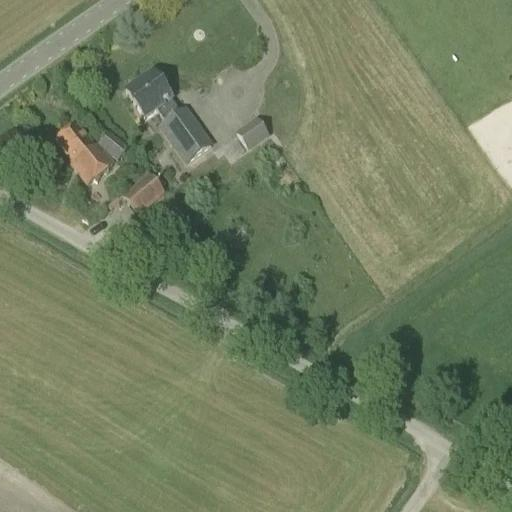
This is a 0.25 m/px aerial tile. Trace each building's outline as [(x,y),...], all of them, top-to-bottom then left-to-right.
[(179,116),(171,105),(172,105),(151,75),(123,95),(144,124),(157,115),(165,126),(158,131),(185,170),(212,151),(184,112),(179,116)] [(248,156),(269,141),(254,122),(234,137),(248,156)] [(92,154),(74,130),(53,145),(71,169),(69,171),(84,191),(109,172),(94,152),(92,154)] [(116,167),(128,152),(109,136),(96,150),(116,167)] [(164,198),(148,178),(121,200),(137,220),(164,198)]
